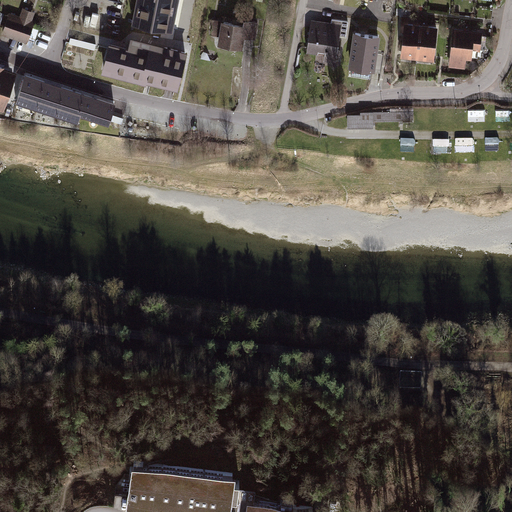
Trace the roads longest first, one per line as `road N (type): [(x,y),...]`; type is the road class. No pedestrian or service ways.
road 1 (unclassified): [(511,366),(407,365),(149,337),(0,311)]
road 2 (residential): [(478,87),(250,120),(119,94),(0,52)]
